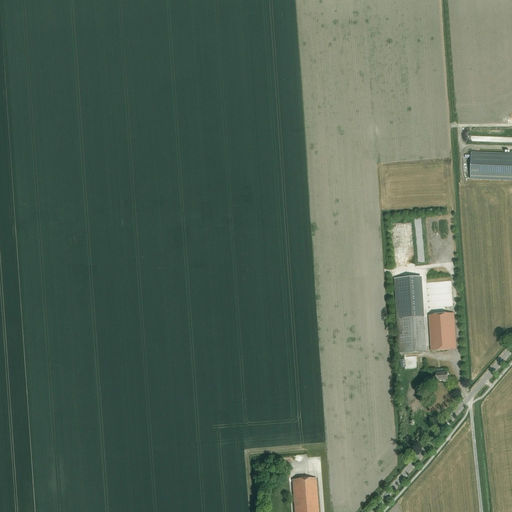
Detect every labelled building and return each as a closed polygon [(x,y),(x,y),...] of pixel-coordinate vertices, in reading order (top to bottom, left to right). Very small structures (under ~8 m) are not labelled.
[(511,155),(471,153),(470,179),(511,180),(511,152),(511,153),(511,155)] [(422,277),(394,279),(399,354),(427,352),(422,277)] [(431,352),(456,350),(453,314),(429,316),(431,352)] [(437,371),(437,374),(436,374),(437,381),(448,380),(448,373),(443,373),(443,370),(437,371)] [(318,511),(316,479),(292,481),(294,511),(318,511)]
